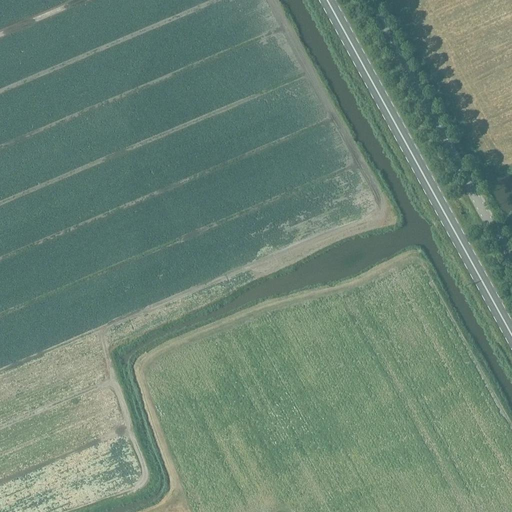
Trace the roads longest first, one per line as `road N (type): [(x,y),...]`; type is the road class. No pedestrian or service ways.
road 1 (primary): [(511,329),(333,0)]
road 2 (unclassified): [(511,251),(375,0)]
